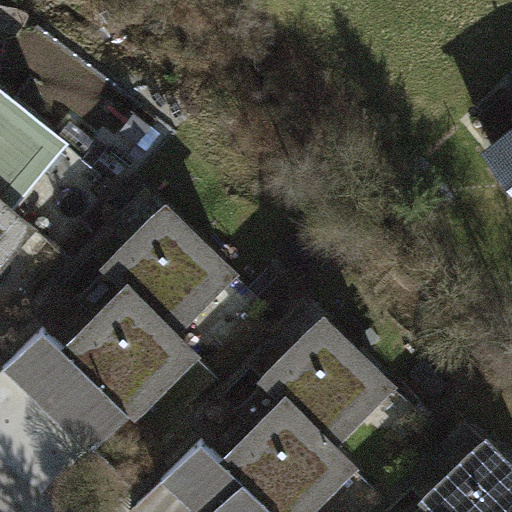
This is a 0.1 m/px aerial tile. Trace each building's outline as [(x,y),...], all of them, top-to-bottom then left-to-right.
[(0,195),(9,203),(64,137),(0,84),(0,195)] [(511,188),(511,130),(483,153),(511,188)] [(0,259),(31,223),(9,203),(0,195),(0,259)] [(134,288),(176,329),(237,267),(173,205),(112,267),(134,288)] [(94,371),(55,410),(95,451),(197,350),(176,329),(134,288),(72,349),(94,371)] [(292,400),(334,441),(395,379),(331,317),(270,379),(292,400)] [(55,410),(94,371),(72,349),(50,328),(11,367),(55,410)] [(252,483),(222,511),(304,511),(355,462),(334,441),(292,400),(230,461),(252,483)] [(439,511),(511,511),(511,461),(489,439),(429,501),(439,511)] [(202,511),(222,511),(252,483),(230,461),(208,440),(169,480),(202,511)]
